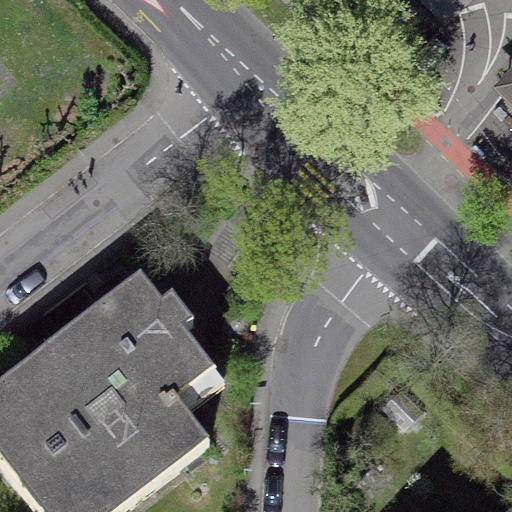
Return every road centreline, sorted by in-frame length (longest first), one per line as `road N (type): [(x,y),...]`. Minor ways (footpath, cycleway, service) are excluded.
road 1 (residential): [(249,81),(0,277)]
road 2 (residential): [(403,231),(348,289),(312,347),(300,390),(290,511)]
road 3 (secondary): [(249,81),(403,231)]
road 4 (secondary): [(403,231),(511,332)]
